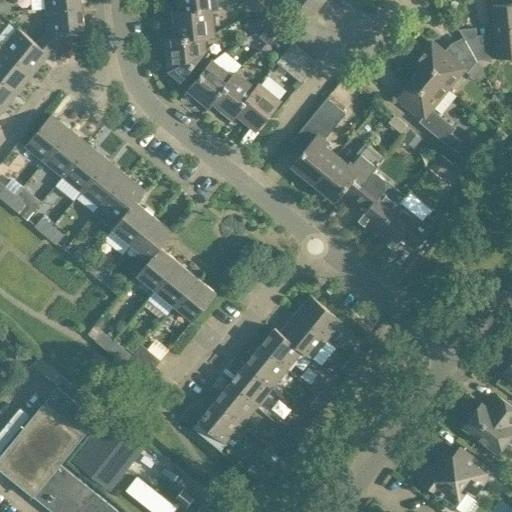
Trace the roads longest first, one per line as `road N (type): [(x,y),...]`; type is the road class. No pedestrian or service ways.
road 1 (residential): [(244,180),(387,0)]
road 2 (residential): [(337,511),(460,338)]
road 3 (residential): [(244,180),(151,95),(128,56),(125,21)]
road 4 (residential): [(184,376),(259,282),(317,233)]
road 5 (residential): [(460,338),(425,322),(317,233)]
road 6 (residential): [(0,125),(52,60),(125,21)]
